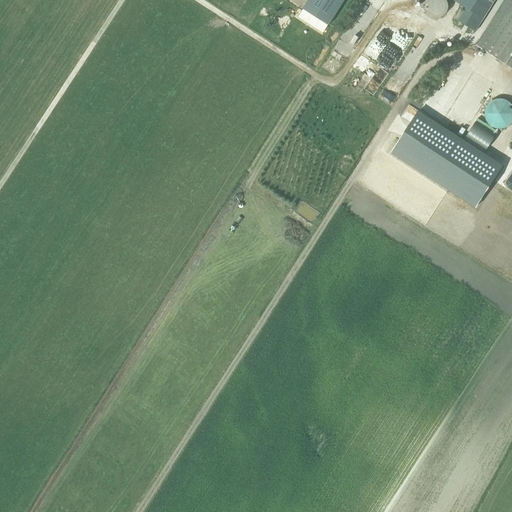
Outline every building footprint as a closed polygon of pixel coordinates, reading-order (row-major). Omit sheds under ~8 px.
[(308,0),(302,9),(328,26),(344,0),(308,0)] [(475,31),(494,0),(418,0),(422,2),(423,0),(453,0),(466,8),(459,20),(475,31)] [(511,66),(511,0),(506,0),(477,45),(511,66)] [(373,19),(360,10),(343,35),(357,44),(373,19)] [(411,106),(437,122),(466,75),(449,64),(440,79),(431,74),(411,106)] [(485,114),(485,118),(487,122),(492,127),(496,128),(501,128),(507,126),(511,123),(511,121),(511,104),(511,103),(506,99),(499,98),(494,100),(489,103),(486,108),(485,114)] [(503,165),(418,111),(391,153),(475,207),(503,165)]
